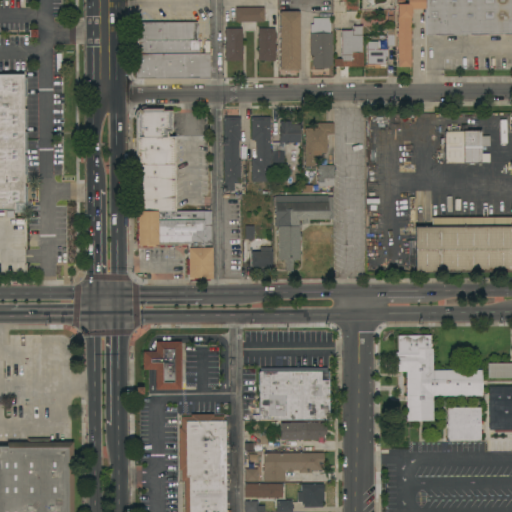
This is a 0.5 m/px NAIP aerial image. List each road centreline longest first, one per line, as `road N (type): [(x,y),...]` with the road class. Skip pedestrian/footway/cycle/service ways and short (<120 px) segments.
road 1 (residential): [(91,96),(511,92)]
road 2 (secondary): [(117,318),(511,313)]
road 3 (primary): [(116,295),(116,0)]
road 4 (residential): [(357,292),(360,511)]
road 5 (primary): [(92,318),(93,511)]
road 6 (primary): [(91,0),(92,181)]
road 7 (secondary): [(357,292),(222,294)]
